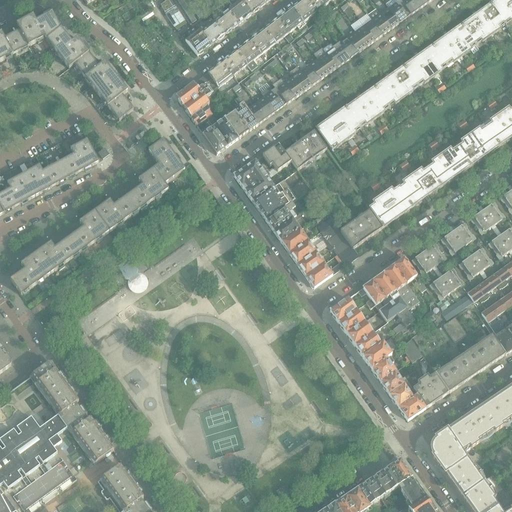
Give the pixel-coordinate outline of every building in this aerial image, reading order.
[(168,0),(160,6),(165,14),(174,9),(168,0)] [(266,5),(261,0),(242,0),(242,1),(253,15),(266,5)] [(317,13),(306,0),(304,0),(292,9),(303,24),(317,13)] [(331,3),(328,0),(306,0),(317,13),(331,3)] [(419,11),(410,0),(400,0),(399,1),(410,16),(410,17),(419,11)] [(427,5),(423,0),(410,0),(419,11),(427,5)] [(511,24),(511,0),(499,0),(489,7),(504,27),(509,23),(511,26),(511,24)] [(253,15),(242,1),(228,11),(239,26),(253,15)] [(410,16),(399,1),(398,2),(388,9),(399,25),(409,18),(410,17),(410,16)] [(501,32),(499,29),(503,26),(503,27),(504,27),(489,7),(484,11),(484,12),(481,14),(479,10),(476,12),(478,14),(477,16),(474,18),(473,18),(471,16),(469,18),(471,21),(468,23),(468,22),(461,27),(475,46),(480,43),(482,46),(501,32)] [(303,24),(292,9),(278,20),(289,35),(303,24)] [(399,25),(388,9),(380,15),(391,31),(399,25)] [(239,26),(228,11),(214,22),(225,36),(239,26)] [(391,31),(380,15),(376,11),(368,17),(372,21),(371,21),(383,37),(391,31)] [(46,42),(61,30),(52,14),(41,19),(41,22),(37,24),(33,16),(16,26),(19,31),(29,47),(44,39),(46,42)] [(327,25),(333,20),(331,17),(325,22),(327,25)] [(183,19),(173,26),(175,28),(185,22),(183,19)] [(289,35),(278,20),(264,31),(275,45),(289,35)] [(383,37),(371,21),(363,27),(374,43),(383,37)] [(225,36),(214,22),(200,33),(211,47),(225,36)] [(374,43),(363,27),(355,33),(366,49),(374,43)] [(474,55),(479,51),(475,46),(461,27),(455,32),(452,34),(450,31),(447,33),(449,35),(448,36),(445,39),(444,38),(442,36),(440,38),(442,42),(439,44),(439,43),(432,48),(446,67),(451,64),(453,66),(472,52),(474,55)] [(88,54),(77,40),(72,44),(61,30),(46,42),(51,48),(69,70),(74,66),(88,54)] [(0,63),(29,47),(19,31),(5,39),(1,34),(0,34),(0,63)] [(200,33),(199,31),(185,42),(197,58),(211,47),(200,33)] [(275,45),(264,31),(250,42),(261,56),(275,45)] [(307,41),(313,37),(310,33),(304,38),(307,41)] [(366,49),(355,33),(346,39),(358,55),(366,49)] [(294,41),(290,36),(290,35),(285,39),(289,45),(294,41)] [(358,55),(346,39),(337,46),(348,61),(358,55)] [(299,48),(305,43),(302,40),(296,44),(299,48)] [(261,56),(250,42),(236,53),(247,67),(261,56)] [(503,49),(503,48),(499,43),(496,45),(493,48),(497,53),(503,49)] [(348,61),(337,46),(334,48),(332,44),(323,50),(337,69),(348,61)] [(443,73),(441,71),(446,67),(432,48),(426,53),(423,55),(421,52),(418,54),(420,56),(419,57),(416,59),(415,59),(413,57),(411,59),(413,62),(410,64),(403,69),(417,88),(422,84),(424,87),(433,80),(438,87),(435,89),(439,95),(445,90),(441,85),(437,78),(443,73)] [(281,58),(287,53),(285,49),(278,55),(281,58)] [(337,69),(323,50),(323,51),(322,50),(314,55),(317,60),(318,60),(329,75),(337,69)] [(247,67),(236,53),(222,64),(233,78),(247,67)] [(116,78),(104,64),(99,68),(92,59),(88,54),(74,66),(96,94),(116,78)] [(318,60),(317,60),(309,66),(321,81),(329,75),(318,60)] [(471,72),(467,66),(463,61),(459,64),(463,69),(464,69),(468,74),(471,72)] [(233,78),(222,64),(208,75),(216,85),(219,89),(233,78)] [(321,81),(309,66),(301,72),(312,87),(321,81)] [(414,94),(412,91),(417,88),(403,69),(397,73),(397,74),(394,76),(392,73),(389,74),(391,77),(391,78),(387,80),(386,80),(384,78),(382,80),(384,83),(381,85),(374,89),(388,109),(393,105),(395,108),(414,94)] [(312,87),(301,72),(293,78),(304,93),(312,87)] [(183,110),(216,85),(208,75),(179,97),(178,102),(183,110)] [(122,97),(127,93),(116,78),(96,94),(119,122),(133,111),(122,97)] [(304,93),(293,78),(284,84),(296,99),(304,93)] [(247,88),(253,83),(250,80),(245,85),(247,88)] [(296,99),(284,84),(281,80),(272,86),(275,90),(274,91),(286,107),(296,99)] [(209,106),(205,100),(208,98),(213,94),(218,90),(219,89),(216,85),(183,110),(190,120),(191,120),(207,108),(209,106)] [(286,107),(274,91),(273,92),(271,93),(268,89),(261,94),(264,98),(263,99),(274,115),(285,107),(286,107)] [(385,115),(383,112),(388,109),(374,89),(368,94),(368,95),(365,97),(363,93),(360,95),(362,97),(362,99),(358,101),(357,101),(356,99),(353,101),(355,104),(352,106),(346,110),(360,130),(361,129),(360,129),(364,126),(366,129),(385,115)] [(274,115),(263,99),(255,105),(266,121),(274,115)] [(258,127),(247,111),(241,104),(237,106),(242,113),(237,116),(249,133),(258,127)] [(266,121),(255,105),(247,111),(258,127),(266,121)] [(207,121),(212,117),(213,116),(210,113),(209,113),(210,112),(207,108),(191,120),(196,128),(207,121)] [(511,110),(510,112),(509,109),(489,123),(491,126),(486,129),(499,148),(509,141),(511,144),(511,142),(511,139),(511,140),(511,139),(511,110)] [(355,134),(360,130),(346,110),(316,132),(330,151),(336,147),(338,150),(348,143),(352,149),(348,151),(352,157),(359,153),(355,147),(356,146),(351,140),(357,136),(355,134)] [(249,133),(237,116),(235,113),(224,121),(238,141),(249,133)] [(227,149),(238,141),(224,121),(218,126),(212,117),(207,121),(213,129),(227,149)] [(227,149),(213,129),(202,137),(216,157),(227,149)] [(490,154),(499,148),(486,129),(481,132),(479,129),(460,143),(461,146),(456,150),(470,168),(480,161),(482,164),(484,162),(483,160),(483,159),(486,157),(488,157),(489,159),(492,157),(490,154)] [(297,172),(326,151),(314,133),(284,154),(291,164),(297,172)] [(99,163),(94,154),(87,141),(70,150),(73,156),(58,164),(66,181),(84,171),(83,168),(89,165),(90,168),(99,163)] [(175,167),(171,161),(175,158),(163,142),(148,152),(158,167),(153,171),(165,186),(185,172),(179,164),(175,167)] [(291,164),(284,154),(278,146),(262,158),(270,168),(272,167),(277,174),(291,164)] [(109,156),(104,149),(98,154),(103,160),(109,156)] [(461,175),(470,168),(456,150),(452,153),(450,150),(431,164),(432,166),(428,170),(441,189),(450,182),(452,185),(455,183),(454,181),(454,179),(457,177),(458,177),(460,179),(463,177),(461,175)] [(273,189),(264,176),(255,163),(235,177),(234,177),(234,178),(252,204),(273,189)] [(59,185),(58,182),(64,179),(65,181),(66,181),(58,164),(43,172),(39,167),(23,176),(35,198),(44,193),(42,191),(48,187),(49,190),(59,185)] [(432,195),(441,189),(428,170),(423,173),(421,170),(401,184),(403,187),(400,189),(399,188),(398,189),(412,209),(421,202),(423,205),(426,203),(424,201),(425,200),(428,198),(429,198),(431,200),(434,198),(432,195)] [(168,191),(165,186),(153,171),(138,182),(142,187),(128,197),(139,212),(168,191)] [(35,198),(23,176),(7,184),(10,190),(0,195),(0,210),(3,215),(21,205),(20,203),(25,199),(27,202),(35,198)] [(292,204),(297,200),(284,181),(283,182),(283,181),(273,189),(252,204),(265,222),(265,223),(292,204)] [(511,202),(511,192),(508,187),(506,188),(510,193),(504,198),(504,197),(500,200),(502,204),(504,204),(506,207),(511,202)] [(399,218),(412,209),(398,189),(393,193),(391,190),(372,204),(373,207),(368,210),(369,212),(382,230),(399,218)] [(109,233),(139,212),(128,197),(114,207),(110,202),(95,213),(109,233)] [(292,221),(296,218),(291,212),(295,208),(292,204),(265,223),(266,223),(274,234),(292,221)] [(499,212),(497,209),(497,208),(494,204),(490,207),(484,212),(480,206),(478,208),(487,220),(499,212)] [(487,220),(478,208),(477,209),(481,214),(474,219),(474,218),(470,221),(473,225),(474,225),(476,228),(487,220)] [(340,233),(325,211),(324,209),(320,212),(323,217),(321,218),(328,228),(320,234),(342,263),(329,272),(324,266),(306,279),(314,290),(359,258),(353,250),(340,233)] [(353,250),(382,230),(369,212),(340,233),(353,250)] [(494,226),(501,222),(505,219),(502,215),(501,215),(499,212),(487,220),(496,233),(498,232),(494,226)] [(80,254),(109,233),(95,213),(79,224),(83,229),(69,239),(80,254)] [(496,233),(487,220),(476,228),(478,231),(478,232),(481,236),(485,234),(484,233),(491,229),(495,234),(496,233)] [(281,244),(300,231),(292,221),(274,234),(280,244),(281,245),(281,244)] [(469,233),(467,230),(467,229),(464,225),(460,228),(461,228),(454,233),(451,227),(449,228),(458,241),(469,233)] [(458,241),(449,228),(447,230),(451,235),(445,240),(444,239),(440,242),(443,246),(445,246),(447,249),(458,241)] [(511,240),(511,229),(508,232),(502,237),(498,232),(496,233),(505,245),(511,240)] [(289,256),(308,242),(300,231),(281,244),(289,256)] [(465,247),(471,242),(472,243),(476,240),(473,236),(471,236),(469,233),(458,241),(467,254),(468,253),(465,247)] [(505,245),(496,233),(495,234),(498,239),(492,244),(491,243),(488,246),(490,250),(492,250),(494,253),(505,245)] [(51,275),(80,254),(69,239),(55,250),(51,244),(36,255),(51,275)] [(467,254),(458,241),(447,249),(449,252),(449,253),(451,257),(455,254),(461,249),(465,255),(467,254)] [(297,267),(316,254),(308,242),(289,256),(297,267)] [(440,253),(438,251),(438,249),(435,245),(431,248),(432,249),(425,253),(422,248),(420,249),(429,261),(440,253)] [(511,254),(505,245),(494,253),(496,256),(496,257),(499,261),(503,258),(502,258),(508,253),(511,258),(511,254)] [(429,261),(420,249),(418,250),(422,255),(416,260),(415,259),(411,262),(414,266),(415,266),(418,269),(429,261)] [(487,258),(485,255),(485,254),(482,250),(478,252),(479,253),(472,258),(468,253),(467,254),(476,266),(487,258)] [(435,267),(442,263),(446,261),(444,257),(442,256),(440,253),(429,261),(438,274),(439,273),(435,267)] [(306,279),(324,266),(316,254),(297,267),(306,279)] [(476,266),(467,254),(465,255),(469,260),(462,264),(458,267),(461,271),(462,271),(464,274),(476,266)] [(21,297),(51,275),(36,255),(21,266),(25,271),(20,275),(10,282),(21,297)] [(482,272),(489,267),(489,268),(493,265),(490,261),(489,261),(487,258),(476,266),(485,279),(487,278),(482,272)] [(137,275),(138,270),(127,260),(124,262),(126,265),(123,267),(121,264),(118,266),(125,280),(128,281),(130,284),(129,285),(129,287),(130,288),(131,289),(132,290),(134,290),(135,289),(143,283),(144,282),(145,281),(145,279),(144,278),(143,277),(141,277),(140,277),(137,275)] [(417,278),(404,260),(393,268),(406,286),(415,280),(417,283),(414,284),(422,294),(426,291),(417,278)] [(438,274),(429,261),(418,269),(420,272),(419,274),(422,278),(426,275),(426,274),(432,270),(436,275),(438,274)] [(485,279),(476,266),(464,274),(466,277),(466,278),(469,282),(473,279),(479,274),(483,280),(485,279)] [(397,317),(406,310),(407,312),(416,306),(419,304),(406,286),(393,268),(357,294),(371,311),(375,308),(387,324),(397,317)] [(506,282),(511,278),(504,268),(495,275),(504,288),(506,287),(506,286),(508,285),(506,282)] [(458,278),(456,275),(456,274),(453,270),(449,273),(450,273),(443,278),(439,273),(438,274),(441,279),(447,286),(458,278)] [(447,286),(441,279),(438,274),(436,275),(440,280),(433,285),(433,284),(429,287),(432,291),(433,291),(435,294),(447,286)] [(504,288),(495,275),(485,281),(492,291),(497,288),(499,291),(501,289),(502,290),(504,288)] [(453,292),(460,288),(464,285),(461,282),(460,281),(458,278),(447,286),(456,300),(458,298),(453,292)] [(487,295),(492,291),(485,281),(477,288),(486,301),(488,300),(487,300),(489,298),(487,295)] [(456,300),(447,286),(435,294),(438,297),(437,299),(440,303),(444,300),(444,299),(450,295),(454,301),(456,300)] [(446,322),(473,304),(474,305),(479,301),(481,304),(483,303),(486,301),(477,288),(472,291),(470,288),(466,290),(469,294),(467,295),(467,296),(441,315),(446,322)] [(511,299),(507,292),(504,294),(502,296),(505,299),(500,302),(506,311),(511,307),(511,299)] [(338,325),(356,312),(347,300),(330,313),(338,325)] [(506,311),(500,302),(495,306),(492,303),(490,304),(490,303),(488,305),(497,318),(506,311)] [(497,318),(488,305),(486,307),(484,309),(486,312),(481,315),(487,325),(496,318),(497,318)] [(410,317),(407,312),(406,310),(397,317),(402,324),(393,331),(396,335),(406,329),(414,322),(410,317)] [(347,337),(364,324),(356,312),(338,325),(347,337)] [(431,312),(423,319),(428,326),(436,319),(431,312)] [(511,351),(511,339),(506,331),(505,331),(496,318),(487,325),(492,332),(493,332),(497,337),(508,354),(511,351)] [(354,348),(373,335),(364,324),(347,337),(354,348)] [(362,359),(381,346),(373,335),(354,348),(362,359)] [(476,376),(503,358),(508,354),(497,337),(493,339),(492,337),(463,357),(476,376)] [(422,358),(411,341),(401,349),(407,357),(410,362),(412,365),(422,358)] [(387,361),(392,357),(383,345),(381,346),(362,359),(371,372),(387,361)] [(4,353),(0,347),(0,374),(11,367),(12,363),(7,357),(5,358),(2,354),(4,353)] [(476,376),(463,357),(435,376),(448,395),(476,376)] [(396,374),(387,361),(371,372),(381,385),(396,374)] [(88,422),(79,410),(76,405),(79,403),(50,364),(29,378),(30,379),(81,450),(93,466),(93,467),(111,454),(106,447),(109,445),(91,420),(88,422)] [(404,387),(401,382),(396,374),(381,385),(389,398),(404,387)] [(448,395),(435,376),(429,380),(427,377),(417,384),(419,387),(412,391),(417,397),(425,411),(448,395)] [(93,466),(81,450),(30,379),(0,400),(0,511),(34,511),(41,507),(39,504),(42,502),(45,505),(59,494),(56,491),(60,489),(62,492),(76,482),(73,476),(78,473),(87,467),(89,469),(93,466)] [(413,400),(404,387),(389,398),(399,410),(413,400)] [(511,387),(511,388),(507,391),(503,394),(501,395),(496,397),(494,398),(511,423),(511,422),(511,387)] [(425,411),(417,397),(413,400),(399,410),(407,423),(425,411)] [(511,423),(494,398),(491,400),(487,404),(479,410),(477,411),(472,413),(471,414),(488,439),(491,437),(494,433),(503,427),(507,426),(511,424),(511,423)] [(488,439),(471,414),(467,417),(463,420),(463,421),(448,431),(447,431),(464,455),(467,453),(471,449),(472,448),(480,443),(483,442),(487,440),(488,439)] [(467,459),(464,455),(447,431),(448,431),(447,430),(434,438),(435,440),(433,442),(431,444),(431,447),(430,450),(431,453),(432,456),(431,456),(444,475),(446,474),(467,459)] [(485,481),(483,476),(480,472),(477,468),(473,465),(472,466),(467,459),(446,474),(462,497),(485,481)] [(389,469),(401,486),(412,478),(400,461),(389,469)] [(148,511),(143,505),(141,507),(138,503),(141,501),(141,497),(138,491),(139,490),(140,489),(129,474),(127,474),(126,475),(122,470),(118,469),(111,474),(111,473),(109,473),(106,475),(106,477),(100,482),(99,486),(103,491),(101,493),(101,494),(106,501),(108,501),(109,500),(117,511),(148,511)] [(401,486),(389,469),(380,475),(391,492),(401,486)] [(391,492),(380,475),(369,483),(380,500),(391,492)] [(404,490),(400,493),(402,495),(409,506),(411,508),(424,498),(423,497),(424,495),(415,482),(412,478),(401,486),(403,489),(404,490)] [(490,511),(498,507),(493,500),(495,499),(495,498),(496,497),(494,492),(492,488),(489,484),(485,481),(462,497),(472,511),(490,511)] [(380,500),(369,483),(357,490),(370,507),(380,500)] [(291,493),(286,486),(276,493),(281,500),(291,493)] [(370,507),(357,490),(346,498),(355,511),(366,511),(371,509),(370,507)] [(355,511),(346,498),(335,505),(339,511),(355,511)] [(427,511),(433,508),(425,498),(424,498),(411,508),(408,511),(427,511)]
